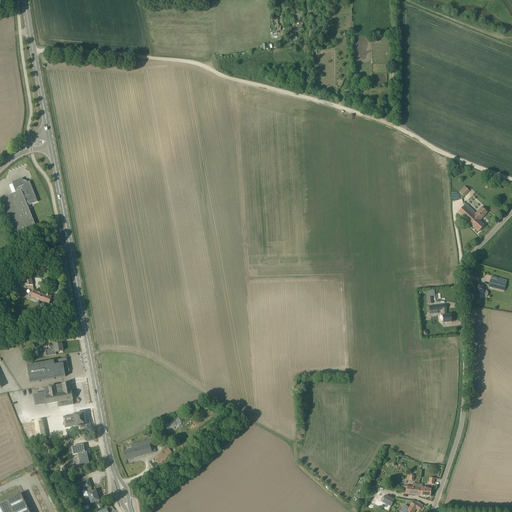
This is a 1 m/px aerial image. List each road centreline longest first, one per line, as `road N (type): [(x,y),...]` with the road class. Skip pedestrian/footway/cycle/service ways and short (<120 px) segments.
road 1 (track): [(511,181),(455,162),(389,123),(230,80),(197,63),(33,52)]
road 2 (primary): [(118,481),(51,146)]
road 3 (unclassified): [(433,509),(466,396),(459,274),(511,212)]
road 4 (primary): [(48,133),(24,0)]
